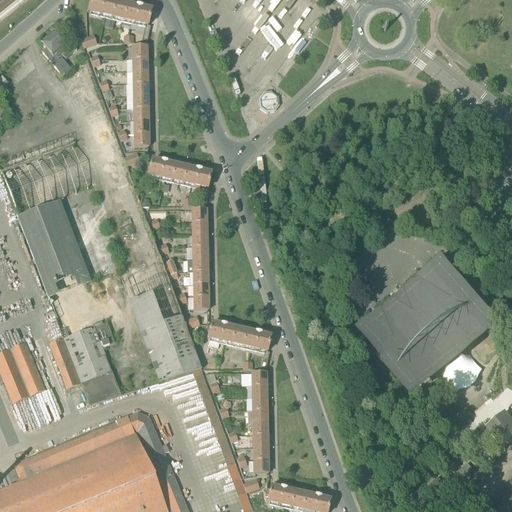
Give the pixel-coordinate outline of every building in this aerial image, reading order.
[(146,28),(148,28),(151,13),(142,11),(142,9),(136,8),(136,9),(107,3),(108,1),(102,0),(101,1),(95,0),(92,0),(89,14),(146,28)] [(56,32),(49,38),(64,56),(62,57),(66,61),(76,52),(70,44),(68,45),(56,32)] [(94,37),(83,41),(81,42),(84,51),(97,46),(94,37)] [(46,51),(42,54),(63,79),(71,72),(61,60),(60,62),(58,60),(62,57),(64,56),(49,38),(41,45),(46,51)] [(147,62),(147,49),(132,49),(132,62),(147,62)] [(147,62),(132,62),(133,74),(147,74),(147,62)] [(147,74),(133,74),(133,87),(147,87),(147,74)] [(147,87),(133,87),(133,99),(148,99),(147,87)] [(112,99),(110,93),(103,95),(106,102),(112,99)] [(259,112),(265,116),(274,115),(279,108),(277,100),(271,95),(262,97),(257,103),(259,112)] [(148,99),(133,99),(134,112),(148,112),(148,99)] [(148,112),(134,112),(134,124),(148,124),(148,112)] [(148,124),(134,124),(134,137),(148,137),(148,124)] [(134,149),(149,149),(148,137),(134,137),(134,149)] [(140,165),(136,156),(124,160),(127,169),(140,165)] [(205,191),(207,191),(211,176),(201,174),(202,173),(196,171),(195,173),(167,166),(167,165),(161,163),(161,165),(152,163),(151,166),(148,165),(145,177),(205,191)] [(511,206),(499,199),(495,205),(485,223),(500,231),(508,219),(504,217),(511,206)] [(149,205),(149,202),(141,202),(142,210),(149,209),(150,209),(150,205),(149,205)] [(47,301),(90,286),(62,204),(18,219),(47,301)] [(206,225),(206,213),(192,213),(192,225),(206,225)] [(206,225),(192,225),(192,238),(207,238),(206,225)] [(207,238),(192,238),(193,250),(207,250),(207,238)] [(207,250),(193,250),(193,263),(207,262),(207,250)] [(498,322),(439,253),(349,328),(409,398),(498,322)] [(310,293),(310,292),(314,260),(308,259),(304,292),(310,293)] [(207,262),(193,263),(187,263),(187,275),(189,275),(193,275),(207,275),(207,262)] [(170,278),(176,276),(172,264),(165,266),(170,278)] [(193,275),(193,287),(208,287),(207,275),(193,275)] [(208,287),(193,287),(194,300),(208,300),(208,287)] [(334,313),(351,307),(355,306),(351,293),(330,300),(334,313)] [(194,313),(208,312),(208,300),(194,300),(194,313)] [(333,347),(339,345),(326,316),(320,319),(333,347)] [(196,319),(183,323),(186,332),(200,327),(196,319)] [(63,341),(81,387),(89,408),(121,398),(102,350),(115,345),(107,325),(102,326),(101,324),(93,327),(94,330),(63,341)] [(265,354),(267,354),(270,339),(261,337),(261,336),(255,334),(255,336),(226,329),(227,328),(221,327),(220,328),(211,326),(210,329),(207,329),(205,340),(265,354)] [(66,392),(81,387),(63,341),(49,347),(66,392)] [(45,393),(25,346),(0,356),(0,376),(13,407),(45,393)] [(260,376),(251,376),(251,377),(252,389),(266,388),(266,376),(264,376),(260,376)] [(266,388),(252,389),(252,401),(267,401),(266,388)] [(267,401),(252,401),(252,414),(267,413),(267,401)] [(252,414),(248,414),(248,426),(249,426),(267,426),(267,413),(252,414)] [(187,511),(172,474),(170,475),(148,421),(138,417),(127,420),(127,419),(12,467),(14,471),(1,477),(6,491),(0,493),(0,511),(187,511)] [(29,428),(46,427),(46,417),(38,418),(38,420),(29,420),(29,428)] [(511,436),(511,424),(507,419),(489,434),(499,447),(511,436)] [(249,426),(252,426),(253,438),(267,438),(267,426),(249,426)] [(464,441),(456,443),(457,445),(458,447),(458,448),(466,447),(467,447),(467,446),(471,445),(484,442),(481,447),(482,448),(485,450),(486,449),(496,451),(497,449),(496,448),(489,442),(487,444),(485,442),(483,435),(464,440),(464,441)] [(267,438),(253,438),(253,451),(268,451),(267,438)] [(253,451),(253,463),(268,463),(268,451),(253,451)] [(253,476),(268,476),(268,463),(253,463),(253,476)] [(457,475),(461,480),(471,471),(467,466),(457,475)] [(246,495),(258,490),(256,482),(243,487),(246,495)] [(509,511),(511,507),(511,483),(498,511),(509,511)] [(446,485),(415,511),(429,511),(452,492),(446,485)] [(300,511),(327,511),(330,503),(320,501),(321,499),(315,498),(314,499),(286,493),(286,491),(280,490),(280,491),(271,489),(270,493),(267,492),(264,504),(300,511)]
